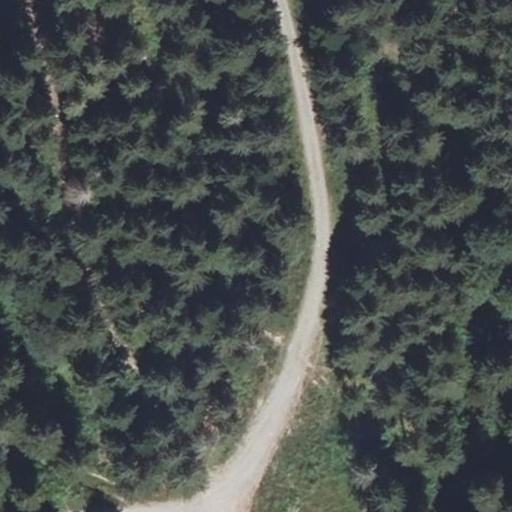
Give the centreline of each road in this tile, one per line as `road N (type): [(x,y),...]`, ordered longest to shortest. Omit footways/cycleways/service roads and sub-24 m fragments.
road 1 (track): [(209,498),(238,473),(260,435),(318,257),(317,160),(281,0)]
road 2 (track): [(82,511),(181,508),(209,498)]
